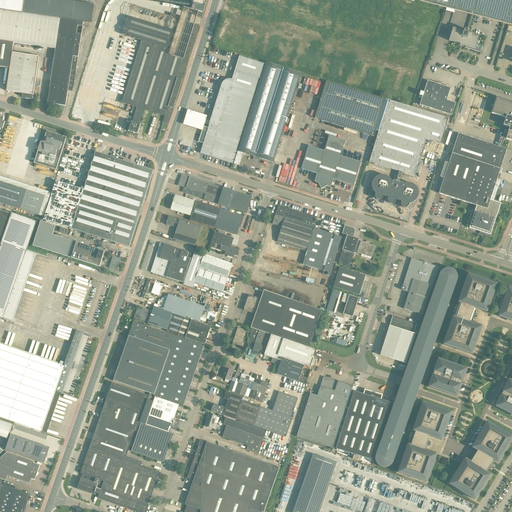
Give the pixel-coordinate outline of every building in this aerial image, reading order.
[(14,43),(55,49),(47,103),(50,104),(66,107),(72,67),(76,68),(83,23),(91,24),(94,5),(62,0),(0,0),(0,67),(10,69),(12,53),(14,43)] [(511,0),(417,0),(418,1),(446,8),(446,11),(453,13),(454,13),(454,10),(465,13),(470,15),(471,15),(474,15),(476,16),(500,22),(502,23),(508,24),(511,25),(511,0)] [(201,18),(203,14),(183,8),(180,17),(171,14),(170,17),(132,5),(122,35),(142,41),(122,103),(137,108),(132,122),(131,122),(128,131),(138,134),(140,125),(139,124),(144,110),(165,117),(163,122),(168,124),(198,26),(194,25),(197,16),(201,18)] [(453,28),(449,41),(466,46),(465,47),(480,52),(481,51),(482,47),(483,45),(477,44),(480,36),(469,33),(470,30),(469,30),(474,15),(471,15),(467,29),(465,29),(464,31),(453,28)] [(39,57),(12,53),(10,69),(6,91),(22,94),(21,96),(23,98),(25,98),(25,99),(32,100),(39,57)] [(200,137),(198,142),(203,143),(201,150),(200,154),(204,155),(233,164),(264,64),(239,56),(232,79),(231,79),(230,79),(229,79),(228,79),(227,79),(226,79),(225,80),(224,80),(223,81),(222,82),(219,93),(216,102),(215,102),(214,107),(215,107),(208,128),(203,126),(202,131),(200,137)] [(266,63),(244,134),(234,164),(240,166),(244,154),(273,163),(301,74),(266,63)] [(326,81),(315,118),(332,124),(366,134),(374,137),(375,134),(376,131),(379,132),(388,100),(332,83),(326,81)] [(420,91),(418,97),(422,98),(419,105),(452,115),(456,103),(447,100),(451,88),(427,81),(424,92),(420,91)] [(509,127),(508,131),(506,139),(511,140),(511,102),(497,97),(491,113),(506,118),(503,125),(509,127)] [(369,162),(394,170),(399,171),(397,178),(400,179),(402,172),(415,176),(421,156),(426,139),(441,144),(444,134),(448,118),(412,107),(388,100),(379,132),(378,134),(369,162)] [(202,131),(204,127),(207,117),(189,111),(184,125),(202,131)] [(66,139),(51,134),(48,142),(42,142),(41,142),(41,143),(39,149),(35,161),(57,168),(66,139)] [(503,148),(499,147),(458,134),(439,193),(476,206),(469,228),(490,235),(500,203),(493,201),(498,187),(495,186),(507,149),(503,148)] [(341,156),(345,141),(329,136),(324,151),(309,146),(301,169),(317,174),(315,182),(318,183),(321,189),(330,185),(331,185),(333,179),(354,186),(361,163),(341,156)] [(130,247),(154,171),(96,153),(93,162),(92,164),(72,229),(130,247)] [(252,197),(223,188),(182,174),(178,185),(184,187),(183,192),(204,199),(203,200),(218,205),(247,213),(252,197)] [(371,174),(363,197),(414,213),(421,190),(371,174)] [(0,182),(0,203),(20,210),(39,216),(43,217),(49,198),(45,197),(43,196),(26,191),(0,182)] [(243,216),(221,209),(197,201),(196,202),(176,195),(171,210),(192,216),(190,220),(215,228),(237,235),(243,216)] [(276,214),(275,215),(313,227),(317,217),(279,205),(276,214)] [(11,213),(11,214),(0,210),(0,318),(3,319),(4,318),(13,322),(36,254),(27,250),(37,222),(11,213)] [(313,228),(313,227),(275,215),(272,224),(282,227),(277,242),(307,251),(302,264),(323,271),(322,274),(329,276),(342,237),(314,228),(313,228)] [(166,225),(173,227),(174,227),(176,219),(169,216),(166,225)] [(177,219),(171,238),(174,239),(196,246),(208,250),(214,231),(202,227),(180,220),(177,219)] [(105,251),(77,243),(53,235),(55,226),(41,222),(33,247),(100,267),(105,251)] [(347,236),(338,263),(339,263),(349,267),(353,256),(357,243),(359,239),(353,237),(354,232),(353,229),(344,226),(341,234),(347,236)] [(212,242),(210,247),(214,248),(216,244),(222,245),(220,250),(228,252),(228,253),(227,255),(233,257),(234,255),(235,255),(237,249),(231,247),(234,238),(219,233),(215,232),(211,242),(212,242)] [(371,257),(375,246),(360,242),(357,253),(371,257)] [(178,264),(171,262),(176,248),(160,243),(151,272),(183,283),(191,258),(187,257),(189,252),(182,250),(178,264)] [(228,278),(232,264),(195,251),(190,265),(228,278)] [(117,270),(120,262),(117,261),(118,259),(113,257),(110,268),(117,270)] [(402,289),(402,290),(409,292),(404,308),(418,313),(416,319),(420,321),(422,314),(423,315),(438,269),(437,268),(428,264),(427,263),(426,262),(425,262),(424,263),(414,260),(411,261),(403,286),(402,286),(401,287),(401,288),(402,289)] [(228,278),(190,265),(183,285),(193,288),(195,283),(223,292),(228,278)] [(359,295),(365,276),(339,268),(333,287),(359,295)] [(454,269),(452,269),(451,268),(448,268),(445,269),(443,270),(442,271),(441,273),(403,380),(402,384),(376,456),(375,460),(376,463),(378,465),(381,466),(383,468),(386,468),(390,467),(392,465),(394,460),(395,458),(405,429),(418,393),(425,371),(446,313),(455,287),(458,279),(458,276),(457,274),(456,271),(454,269)] [(474,308),(487,312),(496,284),(484,279),(481,278),(468,274),(459,302),(461,303),(456,317),(453,316),(444,344),(456,349),(459,350),(472,354),(481,326),(469,322),(471,317),(475,318),(475,316),(476,314),(473,313),(474,308)] [(148,279),(141,297),(144,298),(150,282),(150,280),(148,279)] [(511,289),(508,288),(498,316),(511,320),(511,289)] [(333,290),(332,294),(326,311),(335,313),(342,293),(333,290)] [(271,335),(308,348),(322,311),(264,291),(261,300),(257,299),(257,298),(249,296),(244,310),(252,313),(256,314),(251,328),(259,331),(271,335)] [(352,317),(358,298),(349,295),(343,314),(352,317)] [(178,336),(184,318),(154,307),(152,312),(144,309),(144,311),(138,309),(135,318),(148,323),(148,324),(167,330),(166,332),(178,336)] [(413,333),(414,333),(417,323),(393,316),(390,325),(380,356),(406,364),(415,334),(413,333)] [(205,345),(211,327),(184,318),(178,336),(205,345)] [(127,341),(113,381),(123,384),(150,394),(149,395),(153,397),(153,396),(154,395),(157,384),(169,350),(174,336),(133,322),(132,326),(129,325),(128,327),(127,329),(127,330),(130,331),(128,336),(127,341)] [(241,347),(247,332),(243,331),(243,330),(238,328),(232,343),(241,347)] [(247,348),(253,350),(255,342),(259,331),(251,328),(249,333),(251,333),(249,337),(251,337),(247,348)] [(0,343),(0,417),(41,432),(55,391),(63,394),(84,333),(77,331),(64,366),(0,343)] [(264,355),(267,347),(270,337),(271,335),(259,331),(255,342),(253,350),(252,351),(264,355)] [(267,347),(264,355),(277,359),(281,361),(276,374),(298,382),(306,385),(308,379),(300,376),(304,365),(310,367),(312,361),(313,358),(316,351),(308,348),(271,335),(270,337),(267,347)] [(153,396),(153,397),(155,397),(155,396),(183,406),(191,384),(204,346),(174,336),(169,350),(157,384),(154,395),(153,396)] [(337,338),(335,344),(346,347),(347,341),(337,338)] [(457,397),(461,384),(460,384),(461,381),(462,381),(467,369),(439,359),(434,371),(435,372),(434,374),(433,374),(429,387),(457,397)] [(233,377),(231,377),(233,371),(224,368),(221,377),(232,381),(233,377)] [(234,378),(233,377),(232,381),(228,391),(244,396),(249,384),(251,378),(236,372),(234,378)] [(309,398),(296,437),(332,448),(333,448),(352,386),(348,384),(332,379),(323,377),(321,384),(316,400),(309,398)] [(252,386),(249,384),(244,396),(248,398),(261,402),(268,383),(255,379),(252,386)] [(511,380),(509,380),(503,391),(502,391),(502,390),(501,392),(500,393),(500,394),(502,394),(496,406),(511,414),(511,380)] [(155,397),(153,397),(149,395),(149,396),(112,383),(74,490),(136,511),(145,511),(159,472),(122,459),(127,445),(130,446),(135,431),(136,432),(139,422),(141,423),(145,424),(155,397)] [(373,401),(371,400),(373,392),(365,390),(363,394),(354,391),(336,449),(354,454),(370,404),(371,404),(372,401),(373,402),(373,401)] [(254,426),(260,407),(241,400),(242,397),(226,391),(224,399),(228,400),(225,408),(213,404),(211,411),(218,414),(224,416),(254,426)] [(272,411),(260,407),(254,426),(285,438),(292,418),(291,417),(298,399),(278,392),(272,411)] [(382,395),(373,392),(371,400),(373,401),(373,402),(372,401),(371,404),(370,404),(354,454),(371,460),(390,402),(380,399),(382,395)] [(155,397),(145,424),(169,433),(170,429),(176,431),(182,413),(177,411),(178,405),(155,397)] [(427,440),(429,436),(441,440),(451,412),(439,408),(439,407),(436,406),(436,407),(423,402),(413,430),(415,431),(410,445),(408,444),(398,472),(411,477),(414,478),(426,482),(436,454),(424,450),(426,445),(429,446),(430,444),(431,442),(427,440)] [(212,429),(216,416),(209,414),(205,427),(212,429)] [(258,454),(265,432),(226,418),(223,425),(226,426),(222,437),(247,446),(246,450),(258,454)] [(0,435),(7,438),(12,425),(0,420),(0,435)] [(466,459),(450,484),(461,491),(463,493),(463,492),(475,500),(491,474),(488,473),(486,471),(489,467),(492,469),(492,468),(493,467),(493,466),(490,464),(493,459),(498,462),(511,438),(511,435),(502,430),(502,429),(499,428),(487,422),(472,447),(479,451),(475,457),(472,463),(466,459)] [(169,433),(145,424),(141,423),(131,451),(163,463),(173,434),(169,433)] [(11,434),(5,450),(44,463),(50,447),(11,434)] [(207,442),(205,446),(199,444),(187,478),(193,480),(185,504),(187,505),(184,511),(183,511),(181,511),(180,511),(263,511),(279,467),(207,442)] [(0,458),(0,478),(6,481),(7,476),(30,484),(31,479),(35,480),(40,465),(33,463),(34,462),(7,452),(0,458)] [(311,454),(294,511),(320,511),(336,460),(311,454)] [(1,485),(0,488),(0,511),(23,511),(30,495),(1,485)]
